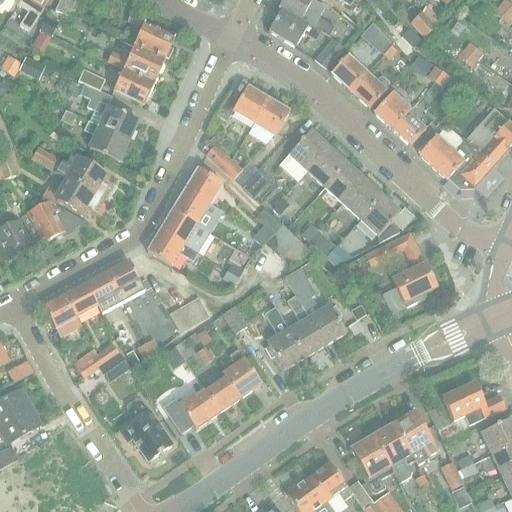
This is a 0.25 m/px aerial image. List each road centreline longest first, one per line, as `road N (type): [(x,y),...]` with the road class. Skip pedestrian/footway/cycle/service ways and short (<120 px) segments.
road 1 (tertiary): [(173,511),(348,392),(496,319)]
road 2 (residential): [(12,304),(141,228),(230,34)]
road 3 (residential): [(511,244),(456,226),(310,88),(230,34)]
road 4 (residential): [(146,511),(12,304)]
